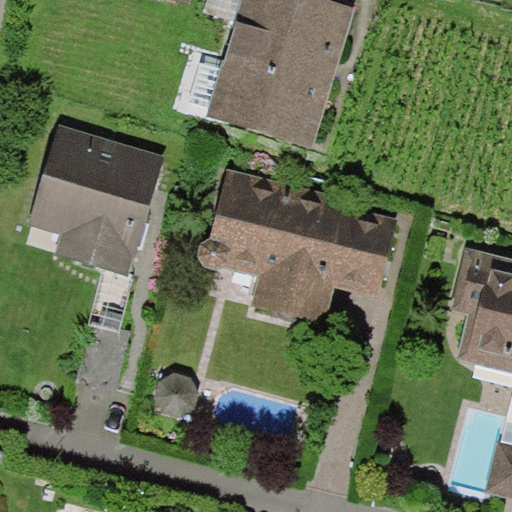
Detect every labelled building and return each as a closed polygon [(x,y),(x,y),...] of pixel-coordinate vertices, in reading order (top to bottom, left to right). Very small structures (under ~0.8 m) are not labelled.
[(346,10),(307,0),(204,0),(200,17),(226,24),(199,122),(308,151),(346,10)] [(159,158),(59,130),(30,229),(59,237),(53,257),(124,277),(159,158)] [(340,202),(226,171),(210,242),(194,250),(189,259),(191,268),(198,276),(207,278),(217,274),(222,267),(259,276),(251,311),(322,329),(331,289),(370,301),(391,231),(336,213),(340,202)] [(511,265),(460,253),(446,312),(461,315),(449,366),(510,380),(482,499),(511,505),(511,265)] [(136,342),(87,330),(71,395),(121,406),(136,342)] [(183,421),(188,417),(192,410),(194,403),(193,396),(190,389),(185,384),(178,381),(171,380),(164,381),(157,385),(153,390),(150,397),(149,404),(151,411),(156,417),(161,422),(168,424),(176,424),(183,421)]
